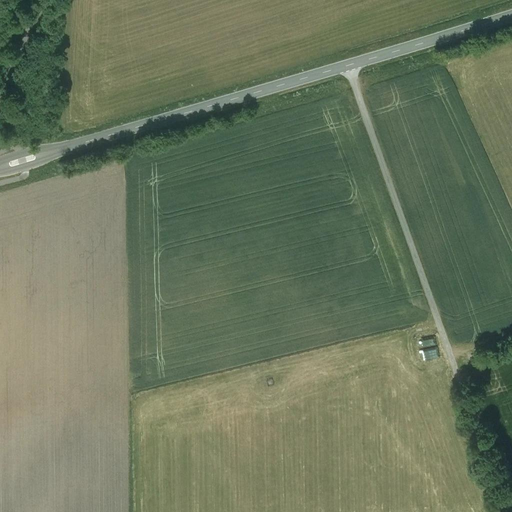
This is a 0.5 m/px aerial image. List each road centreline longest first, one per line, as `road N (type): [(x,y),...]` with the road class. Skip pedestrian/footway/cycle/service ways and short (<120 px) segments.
road 1 (unclassified): [(505,511),(348,65)]
road 2 (tertiary): [(0,167),(348,65)]
road 3 (tertiary): [(348,65),(511,15)]
